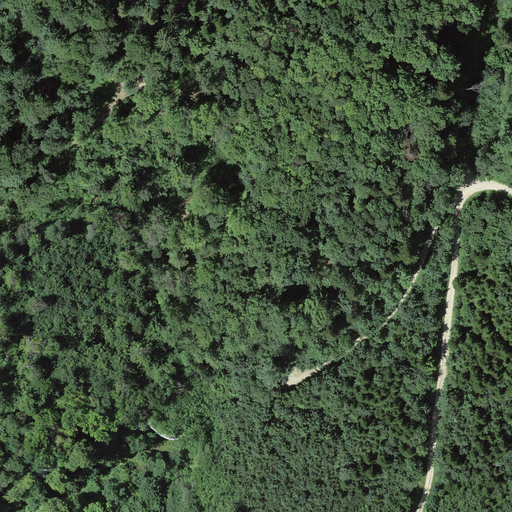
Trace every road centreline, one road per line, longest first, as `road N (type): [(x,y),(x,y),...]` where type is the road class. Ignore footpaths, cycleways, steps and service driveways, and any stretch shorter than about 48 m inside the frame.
road 1 (track): [(0,232),(75,143),(214,36),(233,0)]
road 2 (track): [(459,196),(444,372),(419,511)]
road 3 (track): [(274,391),(385,316),(459,196)]
road 4 (track): [(38,511),(129,456),(154,449),(200,454)]
